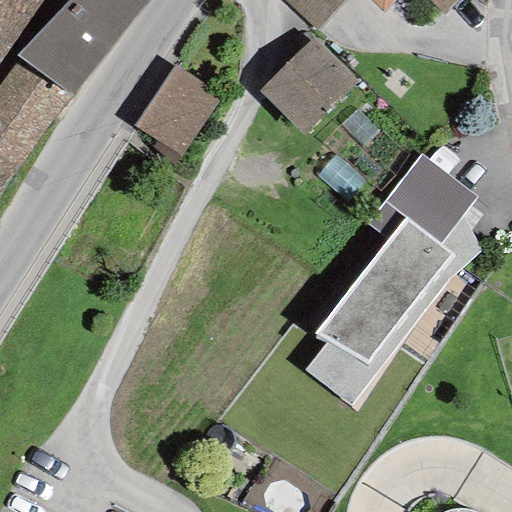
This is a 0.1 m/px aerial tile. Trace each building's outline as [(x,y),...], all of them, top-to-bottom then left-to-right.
[(0,0),(0,59),(39,0),(0,0)] [(70,0),(15,55),(71,97),(150,0),(70,0)] [(279,0),(315,33),(343,0),(279,0)] [(368,0),(382,12),(392,0),(368,0)] [(455,0),(427,0),(442,14),(455,0)] [(354,82),(313,40),(260,92),(300,134),(354,82)] [(223,90),(178,59),(132,127),(178,157),(223,90)] [(0,192),(66,98),(13,66),(0,83),(0,192)] [(475,200),(420,158),(384,204),(403,219),(439,246),(461,218),(475,200)] [(386,241),(403,219),(384,204),(365,225),(386,241)] [(439,246),(403,219),(386,241),(313,334),(328,340),(303,369),(349,406),(449,279),(479,252),(461,218),(439,246)]
